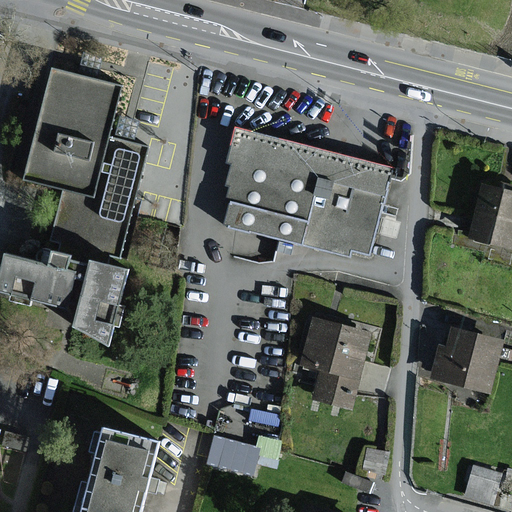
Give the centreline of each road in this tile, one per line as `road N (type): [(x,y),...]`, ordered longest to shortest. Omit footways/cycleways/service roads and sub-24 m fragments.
road 1 (residential): [(401,494),(427,88)]
road 2 (primary): [(69,0),(163,28),(260,43)]
road 3 (primary): [(427,88),(260,43)]
